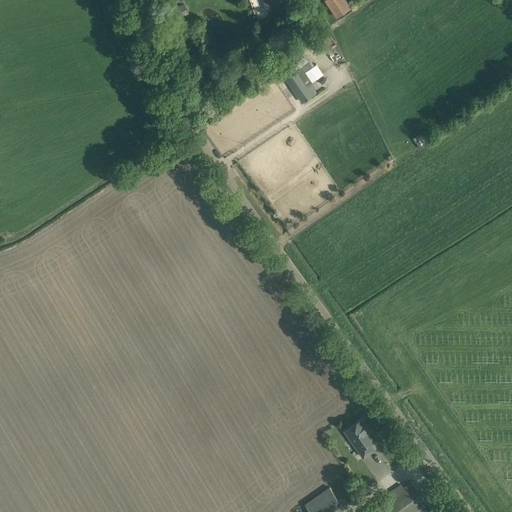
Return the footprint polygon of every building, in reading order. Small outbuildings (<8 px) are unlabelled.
[(326,0),(338,17),(353,7),(348,0),(326,0)] [(183,4),(177,7),(182,16),(188,13),(183,4)] [(304,55),(302,52),(289,61),(295,70),(286,76),(303,102),(314,94),(313,92),(316,89),(312,82),(324,74),(316,63),(314,65),(310,59),(308,60),(305,55),(304,55)] [(367,426),(362,418),(344,430),(363,457),(374,450),(369,442),(375,438),(370,430),(369,431),(366,426),(367,426)] [(432,511),(412,482),(369,511),(418,511),(419,511),(432,511)] [(329,511),(341,504),(330,487),(305,505),(309,511),(329,511)]
